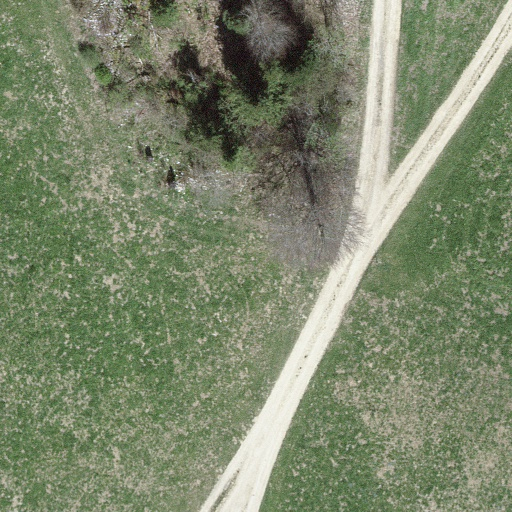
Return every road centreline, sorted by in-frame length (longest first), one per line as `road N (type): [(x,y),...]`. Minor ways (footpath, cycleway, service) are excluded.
road 1 (track): [(401,0),(383,222),(266,463),(254,511)]
road 2 (track): [(383,222),(511,34)]
